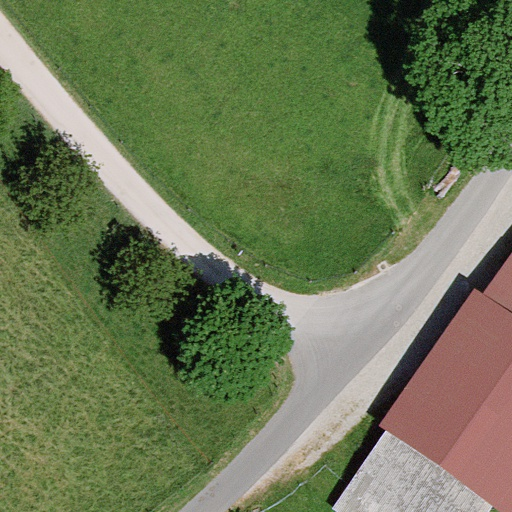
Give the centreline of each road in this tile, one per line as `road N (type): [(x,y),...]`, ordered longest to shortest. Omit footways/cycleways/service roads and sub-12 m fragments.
road 1 (unclassified): [(511,148),(353,349),(201,511)]
road 2 (track): [(0,41),(94,156),(201,259),(353,349)]
